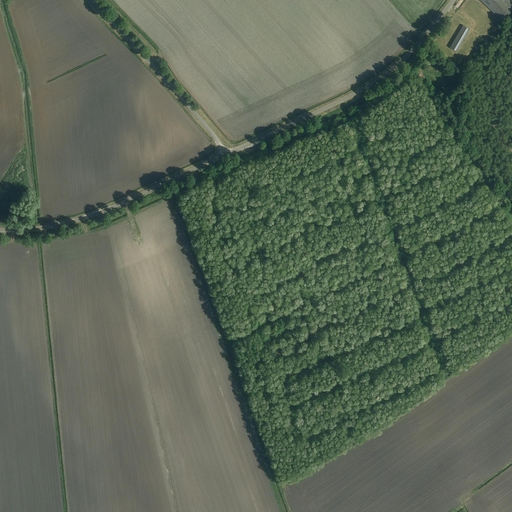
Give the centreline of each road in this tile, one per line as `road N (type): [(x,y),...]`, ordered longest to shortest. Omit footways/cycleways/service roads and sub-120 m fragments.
road 1 (unclassified): [(223,154),(359,91),(402,60),(453,0)]
road 2 (unclassified): [(0,229),(83,218),(223,154)]
road 3 (unclassified): [(223,154),(92,0)]
